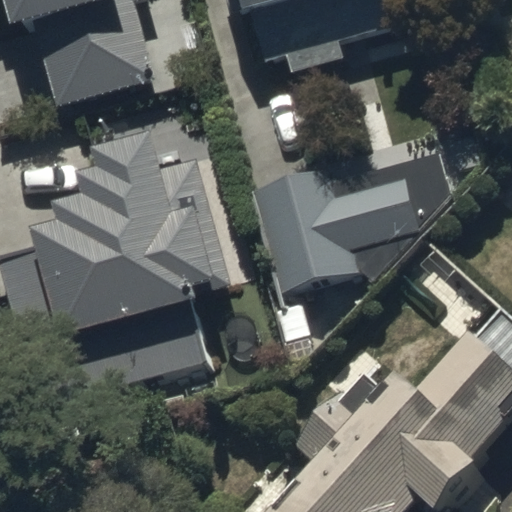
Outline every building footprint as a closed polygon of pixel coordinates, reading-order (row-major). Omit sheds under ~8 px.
[(0,0),(0,22),(3,33),(33,25),(56,109),(156,81),(133,0),(0,0)] [(399,0),(241,0),(260,65),(406,23),(399,0)] [(35,247),(0,257),(0,266),(40,410),(207,364),(188,298),(232,286),(196,158),(159,168),(148,129),(90,146),(95,166),(75,172),(81,194),(52,202),(56,219),(29,226),(35,247)] [(328,169),(252,191),(284,299),(383,270),(455,195),(442,152),(332,184),(328,169)] [(322,459),(277,511),(460,511),(488,479),(477,470),(511,428),(511,307),(501,299),(422,394),(402,378),(395,387),(366,363),(301,442),(322,459)]
